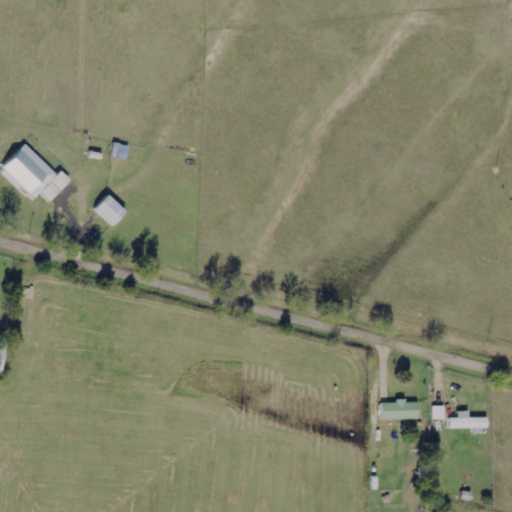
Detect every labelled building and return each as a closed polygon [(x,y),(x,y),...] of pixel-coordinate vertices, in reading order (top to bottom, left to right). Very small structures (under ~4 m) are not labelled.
[(59,175),(26,145),(1,172),(19,189),(22,186),(37,199),(42,193),(51,202),(72,180),(63,171),(59,175)] [(128,212),(110,195),(95,210),(114,227),(128,212)] [(418,419),(418,401),(382,402),(382,419),(418,419)] [(434,420),(446,419),(446,406),(434,407),(434,420)] [(450,429),(474,429),(474,431),(489,431),(489,418),(470,418),(470,412),(459,412),(459,418),(449,418),(450,429)]
